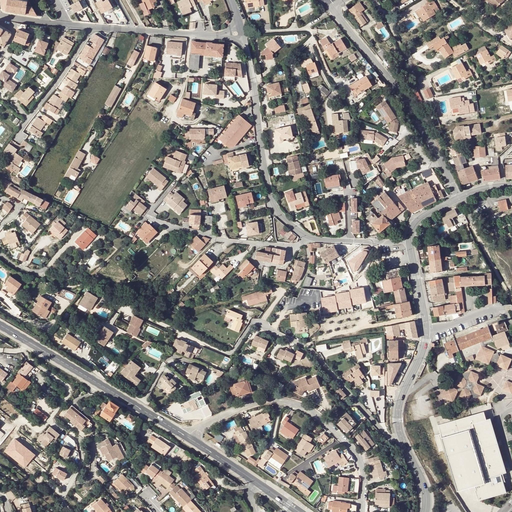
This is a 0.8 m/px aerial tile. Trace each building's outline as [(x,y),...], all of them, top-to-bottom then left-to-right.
[(24,1),(13,0),(0,0),(0,6),(1,10),(13,12),(37,16),(33,9),(32,7),(26,6),(27,2),(24,1)] [(110,0),(104,0),(103,1),(103,0),(99,0),(96,2),(102,13),(114,7),(110,0)] [(142,0),(143,2),(140,4),(145,16),(150,13),(148,9),(152,8),(151,4),(153,3),(156,2),(155,0),(142,0)] [(182,14),(190,10),(190,7),(195,5),(193,0),(182,0),(177,2),(182,14)] [(263,0),(245,0),(247,8),(254,7),(254,5),(260,4),(260,6),(265,5),(263,0)] [(432,16),(440,11),(438,7),(437,6),(433,0),(432,0),(428,3),(423,6),(424,7),(423,8),(420,9),(424,15),(421,16),(424,21),(427,19),(432,16)] [(70,5),(73,11),(82,6),(79,1),(70,5)] [(350,9),(361,26),(367,22),(362,15),(360,13),(362,11),(365,9),(360,2),(350,9)] [(368,21),(362,11),(360,13),(362,15),(367,22),(368,21)] [(25,30),(27,25),(20,23),(17,30),(14,40),(28,46),(30,41),(27,40),(29,34),(29,33),(29,32),(25,30)] [(11,34),(0,27),(0,44),(1,45),(3,46),(11,34)] [(46,34),(42,33),(34,51),(43,55),(48,43),(43,41),(46,34)] [(460,54),(469,49),(469,48),(468,46),(466,43),(462,46),(456,49),(454,46),(454,47),(451,48),(451,47),(447,42),(445,40),(447,39),(449,37),(448,35),(444,37),(442,39),(441,39),(439,36),(432,41),(429,43),(427,44),(430,48),(434,46),(438,52),(440,51),(441,50),(442,53),(446,57),(453,52),(455,56),(460,54)] [(74,43),(65,37),(63,40),(62,40),(57,49),(67,55),(74,43)] [(275,37),(273,39),(280,47),(281,46),(278,41),(278,40),(275,37)] [(327,50),(331,56),(337,52),(339,53),(347,49),(341,39),(331,45),(326,37),(320,41),(325,51),(327,50)] [(280,47),(273,39),(266,45),(268,47),(262,52),(262,53),(262,54),(265,54),(265,59),(272,59),(272,54),(280,47)] [(167,41),(166,54),(170,54),(171,52),(177,53),(177,54),(177,55),(181,56),(182,43),(167,41)] [(196,41),(191,41),(190,54),(198,55),(199,55),(211,56),(222,56),(223,44),(216,44),(212,43),(206,42),(206,43),(196,42),(196,41)] [(81,59),(89,64),(92,60),(89,58),(90,56),(91,57),(95,50),(97,51),(100,46),(93,42),(91,47),(87,44),(79,57),(81,58),(81,59)] [(156,48),(146,46),(143,58),(145,59),(148,60),(148,58),(154,59),(156,48)] [(502,46),(498,51),(505,56),(509,51),(502,46)] [(92,60),(97,51),(95,50),(91,57),(90,56),(89,58),(92,60)] [(478,57),(482,64),(488,61),(489,64),(496,60),(494,55),(491,57),(487,50),(483,52),(477,55),(478,57)] [(198,55),(190,54),(189,69),(198,70),(199,55),(198,55)] [(358,58),(358,59),(377,81),(379,79),(377,77),(379,75),(362,55),(358,58)] [(311,59),(301,62),(302,67),(306,65),(309,74),(318,71),(315,62),(313,63),(311,59)] [(225,62),(224,78),(234,79),(234,77),(235,76),(242,76),(240,63),(225,62)] [(452,68),(458,79),(460,78),(463,76),(465,79),(473,75),(470,70),(468,71),(467,72),(465,68),(462,62),(459,64),(454,67),(452,68)] [(10,63),(8,66),(13,70),(12,71),(14,73),(18,68),(10,63)] [(13,70),(8,66),(4,71),(3,70),(0,74),(0,78),(3,80),(1,84),(12,91),(17,85),(7,78),(12,71),(13,70)] [(72,69),(64,82),(72,88),(74,84),(75,83),(80,74),(83,76),(85,71),(79,67),(76,71),(72,69)] [(366,76),(349,86),(353,92),(356,91),(357,93),(364,88),(365,90),(372,85),(371,85),(374,83),(373,80),(369,82),(366,76)] [(155,82),(148,94),(155,98),(159,100),(166,89),(155,82)] [(186,97),(201,98),(202,83),(193,82),(193,91),(186,91),(186,97)] [(238,95),(243,92),(236,82),(231,85),(238,95)] [(269,96),(273,95),(281,93),(278,83),(267,85),(269,96)] [(310,92),(308,83),(302,85),(305,93),(309,92),(310,92)] [(216,85),(204,84),(203,94),(215,95),(215,98),(224,98),(224,91),(216,90),(216,85)] [(115,99),(113,98),(116,93),(118,94),(121,88),(115,85),(105,103),(111,107),(115,99)] [(319,92),(327,97),(328,95),(320,90),(322,87),(320,85),(315,92),(317,94),(319,92)] [(29,87),(24,93),(18,99),(21,102),(24,98),(26,100),(32,94),(34,92),(29,87)] [(330,92),(322,87),(320,90),(328,95),(330,92)] [(426,89),(424,90),(425,93),(427,98),(429,97),(433,95),(430,87),(426,89)] [(14,95),(18,99),(24,93),(21,89),(19,91),(14,95)] [(44,108),(47,110),(48,109),(56,114),(60,109),(56,107),(57,106),(58,106),(60,103),(63,100),(65,101),(68,96),(61,92),(58,96),(54,94),(49,103),(47,102),(44,108)] [(24,98),(21,102),(26,106),(34,97),(32,94),(26,100),(24,98)] [(450,99),(451,108),(459,107),(460,111),(469,110),(469,112),(475,111),(474,103),(470,104),(469,100),(465,101),(465,98),(461,98),(461,97),(455,98),(450,99)] [(185,100),(182,99),(181,103),(178,111),(185,114),(185,116),(190,118),(191,116),(195,103),(189,101),(185,100)] [(384,101),(376,106),(379,110),(387,105),(384,101)] [(275,106),(276,113),(286,110),(285,104),(275,106)] [(310,104),(303,107),(304,111),(298,113),(301,121),(304,121),(306,120),(308,124),(309,124),(310,128),(312,132),(319,130),(310,104)] [(396,117),(387,105),(379,110),(383,117),(386,115),(387,117),(385,118),(388,122),(390,121),(391,122),(389,131),(396,132),(398,123),(398,122),(395,118),(396,117)] [(499,110),(500,115),(504,115),(503,110),(507,109),(507,106),(500,107),(501,110),(499,110)] [(37,117),(29,130),(37,135),(40,131),(46,122),(49,125),(52,120),(44,114),(41,119),(37,117)] [(339,120),(339,118),(338,114),(332,114),(332,121),(335,121),(335,125),(336,133),(348,132),(347,120),(344,120),(339,120)] [(233,146),(239,139),(243,135),(251,125),(239,115),(219,139),(229,147),(233,146)] [(460,126),(456,127),(453,130),(454,138),(460,143),(466,136),(481,133),(480,124),(467,126),(465,129),(461,130),(460,126)] [(290,126),(275,129),(278,141),(279,142),(281,142),(282,141),(282,140),(283,139),(292,137),(290,126)] [(189,140),(204,140),(205,130),(189,130),(189,132),(184,131),(184,137),(189,137),(189,140)] [(374,131),(364,130),(363,139),(373,140),(382,146),(387,139),(376,132),(375,134),(373,134),(374,131)] [(507,135),(495,137),(497,147),(508,145),(507,135)] [(486,156),(485,145),(474,146),(475,154),(475,157),(486,156)] [(6,165),(14,171),(17,166),(23,158),(15,152),(17,149),(13,147),(8,155),(11,157),(6,165)] [(404,147),(399,151),(404,156),(408,152),(404,147)] [(455,148),(456,150),(458,157),(465,156),(462,147),(455,148)] [(186,161),(185,161),(187,155),(175,150),(172,159),(167,157),(164,163),(168,164),(168,165),(169,166),(169,167),(170,167),(169,169),(181,173),(186,161)] [(75,168),(77,169),(85,154),(79,151),(78,152),(65,176),(69,178),(71,175),(75,177),(78,172),(76,171),(74,170),(75,168)] [(399,160),(403,156),(404,156),(399,151),(395,155),(399,160)] [(413,157),(408,152),(404,156),(403,156),(406,158),(404,159),(407,162),(408,161),(409,162),(412,160),(410,159),(413,157)] [(94,154),(91,161),(98,164),(101,158),(94,154)] [(246,154),(240,155),(242,164),(249,162),(246,154)] [(242,164),(240,155),(228,158),(229,160),(231,168),(243,166),(242,164)] [(395,155),(389,161),(393,165),(399,160),(395,155)] [(465,156),(458,157),(456,158),(454,158),(456,165),(463,163),(464,163),(467,162),(465,156)] [(293,157),(284,159),(286,171),(285,171),(286,177),(292,175),(298,174),(293,157)] [(385,172),(393,165),(389,161),(381,168),(385,172)] [(499,165),(492,166),(490,166),(490,169),(484,170),(482,170),(484,181),(487,180),(501,178),(499,168),(499,165)] [(472,181),(478,179),(473,166),(465,168),(470,182),(472,181)] [(429,169),(417,175),(420,181),(435,173),(431,168),(429,169)] [(463,184),(470,182),(465,168),(465,169),(459,171),(461,177),(463,184)] [(153,169),(146,178),(158,187),(157,188),(160,191),(167,182),(165,180),(165,179),(153,169)] [(338,174),(324,177),(326,187),(340,185),(339,181),(338,174)] [(374,178),(380,187),(384,184),(377,175),(374,178)] [(0,185),(7,189),(8,187),(10,184),(3,180),(0,185)] [(398,196),(411,212),(422,207),(443,197),(440,190),(438,191),(435,185),(430,187),(427,182),(398,196)] [(20,192),(18,190),(13,187),(14,185),(12,184),(10,183),(10,184),(8,187),(7,189),(7,190),(6,191),(17,198),(18,195),(20,192)] [(32,194),(22,189),(20,192),(18,195),(17,198),(21,201),(20,202),(26,205),(28,202),(28,200),(32,194)] [(225,189),(213,192),(214,198),(210,199),(211,202),(219,200),(218,198),(227,196),(225,189)] [(292,190),(285,192),(289,202),(292,208),(295,207),(296,209),(309,204),(305,190),(294,194),(292,190)] [(174,208),(179,212),(182,196),(176,191),(174,194),(172,196),(169,193),(164,199),(167,202),(169,200),(175,205),(174,208)] [(251,192),(236,196),(239,207),(244,206),(244,204),(249,203),(253,202),(251,192)] [(385,208),(393,217),(404,208),(399,202),(396,205),(385,192),(379,197),(372,203),(380,213),(385,208)] [(375,193),(371,196),(373,198),(370,200),(372,203),(379,197),(375,193)] [(32,194),(28,200),(45,209),(49,202),(32,194)] [(144,201),(135,194),(133,197),(136,200),(134,203),(131,200),(125,207),(130,211),(132,209),(138,213),(144,206),(142,205),(144,201)] [(182,196),(179,212),(180,213),(188,204),(183,201),(185,199),(182,196)] [(28,200),(28,202),(45,210),(45,209),(28,200)] [(11,208),(12,206),(10,203),(7,202),(6,203),(5,204),(4,205),(2,207),(8,214),(11,208)] [(499,203),(501,211),(509,209),(508,205),(507,202),(499,203)] [(146,208),(144,206),(138,213),(140,215),(146,208)] [(388,221),(393,217),(385,208),(380,213),(382,215),(388,221)] [(446,213),(444,215),(449,226),(454,224),(450,218),(458,215),(455,209),(446,213)] [(201,211),(190,210),(190,214),(196,215),(195,223),(200,224),(201,211)] [(338,211),(327,214),(331,226),(338,223),(337,221),(341,220),(338,211)] [(26,226),(25,227),(33,233),(40,224),(25,212),(25,213),(28,223),(26,226)] [(374,212),(368,218),(373,222),(379,216),(374,212)] [(196,215),(190,214),(189,219),(183,218),(183,227),(189,228),(189,225),(189,223),(195,223),(196,215)] [(389,223),(388,221),(382,215),(372,224),(379,232),(389,223)] [(60,218),(57,221),(63,227),(66,223),(60,218)] [(353,233),(361,233),(360,219),(353,219),(353,233)] [(67,230),(63,227),(57,221),(56,223),(54,226),(50,230),(60,239),(67,230)] [(247,222),(248,235),(260,234),(259,221),(247,222)] [(136,232),(142,239),(144,237),(148,241),(157,232),(150,224),(149,225),(146,222),(140,227),(136,232)] [(88,228),(75,242),(83,249),(96,235),(94,234),(89,229),(88,228)] [(288,230),(283,236),(287,239),(289,237),(292,233),(288,230)] [(10,233),(10,231),(5,233),(6,236),(2,238),(4,245),(9,243),(10,244),(18,241),(15,231),(12,233),(10,233)] [(198,251),(210,239),(203,237),(200,240),(197,236),(190,243),(195,248),(198,251)] [(193,250),(195,248),(190,243),(189,242),(186,244),(193,250)] [(441,258),(441,257),(439,245),(434,246),(429,246),(430,255),(430,259),(441,258)] [(255,258),(263,259),(263,258),(266,247),(261,246),(260,252),(256,251),(255,258)] [(334,246),(321,253),(326,262),(329,261),(337,256),(339,255),(334,246)] [(271,261),(272,254),(269,254),(270,252),(270,248),(266,247),(263,258),(263,259),(271,261)] [(271,261),(278,262),(279,256),(275,255),(276,249),(273,248),(272,253),(272,254),(271,261)] [(285,251),(276,249),(275,255),(279,256),(278,262),(283,263),(285,251)] [(27,256),(24,254),(22,253),(19,259),(21,260),(25,262),(27,256)] [(212,262),(204,254),(192,267),(200,275),(212,262)] [(441,258),(430,259),(431,272),(442,271),(441,260),(441,258)] [(246,275),(253,267),(254,267),(247,260),(239,267),(242,270),(237,275),(238,277),(240,275),(242,277),(246,274),(246,275)] [(298,260),(296,266),(294,274),(291,279),(298,281),(302,274),(305,263),(298,260)] [(213,273),(215,271),(219,275),(222,278),(230,271),(223,264),(218,268),(216,266),(211,271),(213,273)] [(253,267),(246,275),(249,277),(256,270),(253,267)] [(368,267),(364,272),(371,295),(375,294),(368,267)] [(381,273),(385,292),(395,290),(403,289),(399,269),(381,273)] [(455,277),(456,286),(469,285),(492,284),(492,272),(486,273),(484,275),(484,276),(461,277),(461,275),(454,276),(455,277)] [(8,286),(5,289),(13,295),(17,290),(15,289),(17,287),(18,288),(21,284),(10,276),(5,284),(8,286)] [(312,278),(306,276),(303,286),(309,286),(312,278)] [(429,281),(431,289),(443,286),(441,279),(429,281)] [(265,290),(243,297),(244,301),(248,300),(250,306),(268,299),(266,294),(273,292),(271,285),(264,287),(265,290)] [(445,299),(443,286),(431,289),(433,301),(445,299)] [(172,287),(164,291),(166,295),(169,293),(170,295),(173,294),(172,292),(174,291),(172,287)] [(366,288),(337,292),(337,296),(322,297),(324,309),(368,304),(366,288)] [(407,301),(404,288),(403,289),(395,290),(398,303),(407,301)] [(94,300),(83,294),(76,308),(87,314),(94,300)] [(37,305),(32,312),(42,318),(51,303),(41,297),(36,304),(37,305)] [(397,313),(398,318),(412,315),(409,301),(407,301),(398,303),(395,304),(396,306),(397,313)] [(451,304),(433,307),(435,316),(456,312),(461,311),(459,302),(458,303),(455,303),(451,304)] [(243,315),(229,309),(228,312),(227,314),(227,315),(235,319),(231,328),(239,331),(243,322),(241,321),(242,319),(243,315)] [(298,326),(298,327),(306,327),(305,320),(308,320),(307,312),(291,314),(292,327),(295,326),(298,326)] [(141,321),(132,316),(128,325),(129,326),(125,334),(135,338),(138,330),(137,329),(141,321)] [(397,324),(386,327),(388,334),(393,335),(418,337),(414,321),(410,322),(397,324)] [(498,333),(492,336),(493,337),(493,338),(494,341),(497,349),(510,344),(505,331),(508,330),(505,321),(495,325),(498,333)] [(484,340),(493,337),(492,336),(488,326),(464,336),(444,343),(450,358),(454,357),(452,353),(470,346),(480,342),(484,340)] [(111,334),(102,329),(97,337),(94,335),(90,341),(102,349),(111,334)] [(269,340),(255,335),(251,344),(257,347),(258,345),(266,348),(269,340)] [(76,338),(74,337),(72,341),(65,337),(60,346),(73,354),(79,346),(80,346),(83,342),(76,338)] [(180,341),(175,339),(172,347),(178,349),(176,353),(180,355),(182,351),(185,352),(184,356),(192,359),(194,353),(190,352),(191,351),(192,351),(193,347),(188,344),(188,343),(180,340),(180,341)] [(399,359),(399,350),(399,340),(389,340),(389,345),(388,345),(388,355),(390,355),(390,359),(399,359)] [(366,352),(364,345),(364,343),(362,344),(355,346),(355,343),(351,344),(350,343),(343,344),(345,352),(352,350),(352,349),(355,348),(357,357),(363,355),(363,354),(362,353),(366,352)] [(498,355),(498,354),(498,352),(494,354),(493,353),(494,351),(485,347),(481,346),(476,358),(488,364),(490,360),(492,360),(493,363),(495,362),(497,363),(496,365),(507,369),(511,359),(501,354),(500,356),(498,355)] [(199,349),(193,347),(192,351),(191,351),(190,352),(194,353),(197,355),(199,349)] [(295,353),(289,351),(288,352),(287,351),(280,348),(276,356),(283,359),(284,358),(291,361),(295,353)] [(140,380),(134,375),(132,374),(138,365),(131,360),(122,373),(137,385),(140,380)] [(22,367),(18,372),(20,373),(21,374),(27,379),(30,375),(27,373),(29,370),(33,366),(28,362),(27,364),(26,364),(22,367)] [(200,368),(190,364),(186,373),(190,374),(189,378),(195,380),(197,377),(203,380),(207,372),(200,369),(200,368)] [(362,380),(361,379),(361,378),(364,375),(359,368),(361,367),(359,364),(352,369),(354,372),(352,373),(350,369),(345,373),(345,372),(343,373),(344,374),(341,375),(342,377),(343,377),(345,379),(346,378),(349,376),(350,378),(352,376),(355,380),(357,383),(362,380)] [(140,367),(138,365),(132,374),(134,375),(140,367)] [(220,377),(224,372),(217,370),(213,368),(212,371),(217,372),(216,375),(220,377)] [(456,389),(446,385),(444,389),(448,400),(453,402),(458,391),(463,389),(460,396),(469,400),(480,396),(484,387),(477,384),(477,381),(480,375),(470,370),(460,374),(455,384),(461,386),(456,389)] [(17,385),(21,388),(26,381),(28,379),(27,379),(21,374),(20,373),(13,382),(11,381),(6,387),(9,389),(6,393),(8,395),(11,391),(12,391),(17,385)] [(165,375),(161,379),(164,382),(161,385),(165,389),(168,386),(173,392),(177,388),(174,386),(177,383),(172,379),(171,380),(168,377),(167,377),(165,375)] [(294,382),(296,386),(298,387),(304,390),(308,389),(310,388),(312,390),(321,386),(317,375),(307,379),(306,376),(294,382)] [(251,392),(250,389),(247,380),(235,384),(231,386),(234,397),(251,392)] [(511,390),(511,383),(506,381),(502,389),(511,393),(511,390)] [(304,390),(298,387),(296,392),(302,395),(304,390)] [(336,391),(343,399),(347,395),(340,387),(336,391)] [(192,398),(202,394),(200,390),(194,393),(190,395),(192,398)] [(380,391),(371,390),(371,396),(377,396),(377,403),(384,404),(384,397),(380,397),(380,391)] [(194,399),(184,404),(186,408),(186,409),(188,413),(202,406),(199,400),(196,402),(194,399)] [(118,406),(110,401),(107,404),(103,402),(101,406),(102,407),(101,408),(103,409),(100,414),(109,421),(115,412),(114,412),(118,406)] [(71,404),(64,413),(71,419),(70,420),(76,425),(79,421),(85,426),(85,425),(90,418),(71,404)] [(43,413),(36,408),(31,414),(38,419),(43,413)] [(486,410),(469,414),(470,418),(482,415),(484,421),(487,420),(488,424),(490,424),(504,472),(506,472),(491,417),(488,418),(486,410)] [(347,411),(344,415),(354,426),(358,421),(347,411)] [(263,413),(249,420),(254,430),(262,426),(268,423),(267,422),(271,420),(267,412),(263,414),(263,413)] [(43,413),(38,419),(39,420),(43,422),(47,416),(43,413)] [(132,421),(135,417),(129,413),(126,418),(132,421)] [(478,499),(497,494),(495,488),(503,486),(501,481),(504,481),(506,480),(504,472),(490,424),(488,424),(487,420),(484,421),(482,415),(470,418),(469,414),(451,419),(452,421),(449,422),(448,420),(440,422),(442,431),(436,432),(440,448),(446,447),(457,489),(475,485),(476,488),(475,489),(478,499)] [(345,426),(344,428),(349,432),(354,426),(344,415),(343,416),(344,418),(339,423),(342,426),(343,425),(345,426)] [(290,418),(287,416),(282,422),(285,424),(281,430),(289,435),(293,438),(299,429),(287,421),(290,418)] [(40,436),(37,440),(45,447),(49,441),(48,440),(51,435),(53,437),(55,439),(59,434),(49,426),(45,431),(47,431),(44,434),(43,436),(40,436)] [(242,442),(240,443),(244,451),(254,446),(246,431),(244,431),(243,428),(236,432),(237,435),(239,434),(242,442)] [(365,429),(360,433),(371,446),(375,443),(372,439),(366,430),(365,429)] [(218,433),(216,438),(222,441),(224,436),(218,433)] [(330,438),(325,433),(317,440),(322,445),(330,438)] [(371,446),(360,433),(357,435),(367,449),(371,446)] [(304,456),(308,450),(312,443),(309,442),(307,440),(309,436),(306,434),(296,450),(304,456)] [(14,438),(4,451),(24,467),(34,455),(14,438)] [(109,438),(102,441),(104,446),(101,447),(105,454),(108,461),(117,457),(119,461),(124,458),(117,444),(112,447),(109,438)] [(165,455),(170,447),(157,438),(154,442),(151,447),(165,455)] [(70,449),(63,446),(58,454),(66,457),(70,449)] [(269,450),(264,457),(268,460),(271,456),(282,464),(289,456),(277,447),(275,450),(273,453),(269,450)] [(342,459),(343,461),(345,464),(348,461),(343,453),(339,455),(336,450),(324,458),(330,467),(334,464),(342,459)] [(282,464),(271,456),(268,460),(280,468),(282,464)] [(376,478),(387,475),(385,470),(382,458),(371,461),(376,478)] [(153,477),(158,469),(151,464),(149,467),(146,464),(141,471),(144,474),(146,472),(153,477)] [(200,466),(194,470),(195,471),(197,474),(194,476),(205,490),(213,484),(200,466)] [(59,469),(55,476),(63,480),(66,473),(59,469)] [(162,471),(156,479),(161,483),(162,483),(167,487),(166,489),(169,491),(174,486),(175,485),(171,482),(174,479),(162,471)] [(314,481),(301,471),(298,474),(297,476),(293,473),(287,480),(291,483),(292,483),(294,480),(301,485),(307,489),(314,481)] [(126,480),(127,479),(122,474),(121,475),(113,482),(123,492),(125,489),(127,491),(129,491),(135,489),(134,486),(131,484),(126,480)] [(343,491),(348,491),(350,478),(340,477),(339,485),(334,485),(333,492),(343,494),(343,491)] [(504,481),(501,481),(503,486),(495,488),(497,494),(507,491),(504,481)] [(171,495),(171,494),(177,489),(174,486),(169,491),(168,492),(171,495)] [(191,499),(181,488),(178,490),(174,494),(177,499),(177,500),(180,504),(183,506),(190,500),(191,499)] [(380,504),(390,504),(390,494),(390,491),(386,491),(385,494),(376,493),(376,504),(380,504)] [(100,498),(93,505),(93,506),(97,510),(98,511),(106,511),(110,509),(107,505),(105,503),(100,498)] [(201,511),(190,500),(183,506),(182,507),(186,511),(201,511)] [(333,502),(329,501),(329,509),(332,509),(332,511),(334,511),(347,511),(348,508),(350,508),(351,503),(341,502),(341,501),(334,500),(333,502)] [(31,511),(28,503),(21,505),(23,511),(31,511)]
